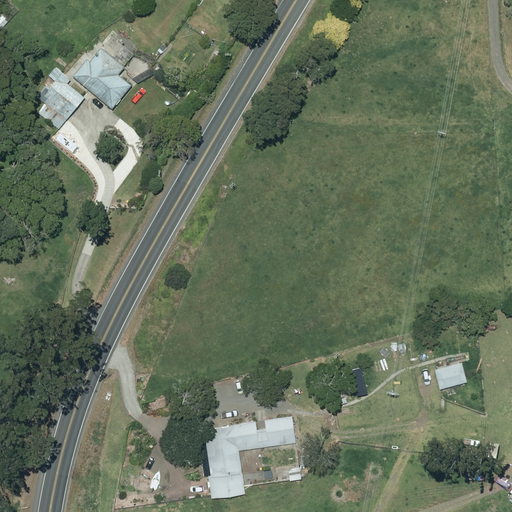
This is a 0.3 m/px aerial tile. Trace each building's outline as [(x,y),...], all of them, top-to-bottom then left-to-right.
[(116,76),(122,68),(99,49),(87,63),(85,61),(71,77),(110,109),(129,86),(116,76)] [(65,83),(67,80),(51,68),(31,93),(65,120),(83,98),(65,83)] [(460,361),(432,368),(438,388),(466,381),(460,361)] [(254,421),(203,428),(208,460),(200,461),(201,472),(208,471),(208,474),(207,474),(210,497),(243,492),(239,468),(252,466),(250,456),(238,458),(237,449),(294,441),(291,415),(262,419),(263,427),(255,429),(254,421)] [(286,468),(288,479),(300,478),(298,467),(286,468)]
